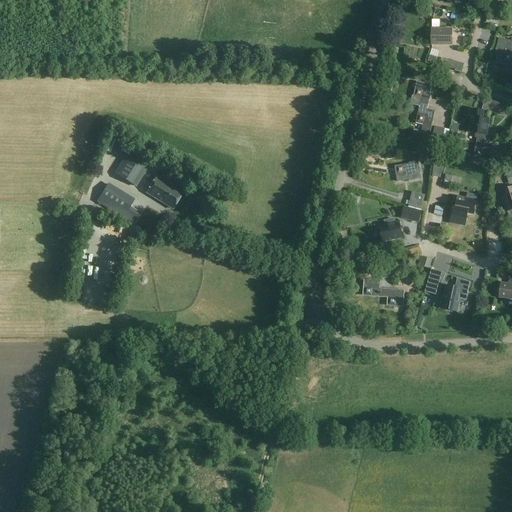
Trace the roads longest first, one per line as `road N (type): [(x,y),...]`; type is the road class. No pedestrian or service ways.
road 1 (unclassified): [(511,339),(357,343),(335,332),(317,306),(316,267),(386,0)]
road 2 (unknown): [(511,93),(473,84),(488,0)]
